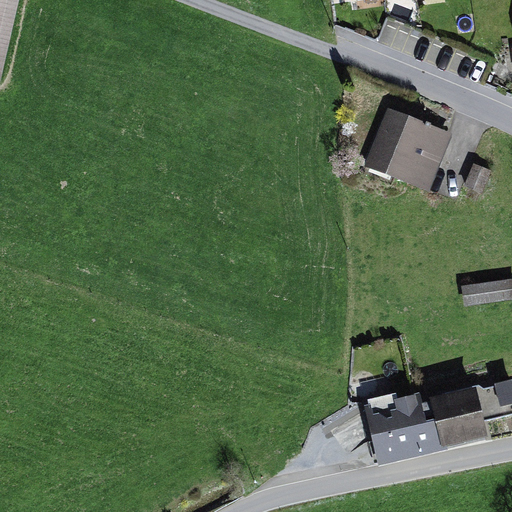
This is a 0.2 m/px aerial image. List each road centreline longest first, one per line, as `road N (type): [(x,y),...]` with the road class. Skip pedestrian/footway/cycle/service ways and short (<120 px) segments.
road 1 (tertiary): [(511,450),(241,511)]
road 2 (residential): [(511,117),(323,44)]
road 3 (track): [(323,44),(199,0)]
